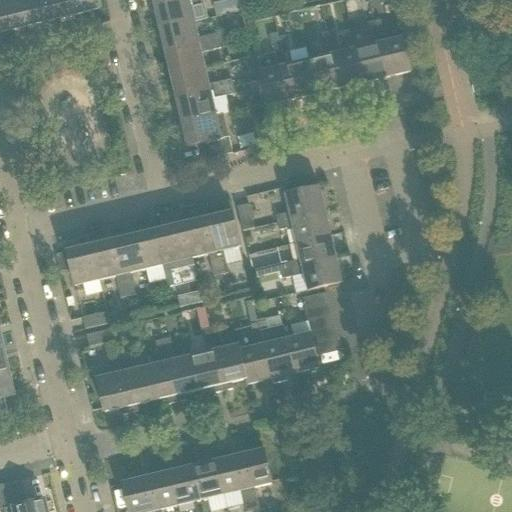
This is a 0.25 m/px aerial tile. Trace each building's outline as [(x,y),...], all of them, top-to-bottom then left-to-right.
[(0,0),(0,19),(3,33),(27,27),(19,0),(0,0)] [(19,0),(27,27),(50,22),(44,0),(19,0)] [(44,0),(50,22),(73,16),(69,0),(44,0)] [(69,0),(73,16),(97,10),(94,0),(69,0)] [(183,0),(154,7),(160,30),(195,22),(209,19),(205,3),(212,1),(212,0),(183,0)] [(236,0),(233,0),(230,1),(233,13),(239,11),(236,0)] [(381,20),(373,22),(387,79),(411,73),(403,38),(386,42),(381,20)] [(160,30),(165,54),(221,41),(220,34),(199,39),(195,22),(160,30)] [(371,45),(355,49),(363,84),(387,79),(373,22),(366,24),(371,45)] [(334,31),(327,33),(340,90),(363,84),(355,49),(339,53),(334,31)] [(324,56),(309,60),(317,95),(340,90),(327,33),(319,34),(324,56)] [(165,54),(171,77),(206,69),(202,53),(223,48),(221,41),(165,54)] [(287,42),(280,44),(294,101),(317,95),(309,60),(292,64),(287,42)] [(275,55),(258,59),(261,71),(265,87),(269,106),(294,101),(280,44),(273,46),(275,55)] [(171,77),(176,100),(233,87),(231,80),(210,85),(206,69),(171,77)] [(176,100),(182,124),(217,116),(213,99),(234,95),(233,87),(176,100)] [(268,129),(268,127),(263,105),(251,108),(256,132),(268,129)] [(211,117),(182,124),(187,148),(199,145),(203,160),(233,154),(227,130),(224,114),(217,116),(211,117)] [(288,213),(283,214),(285,222),(325,212),(319,188),(308,190),(307,183),(294,186),(296,193),(284,196),(288,213)] [(237,207),(243,231),(254,229),(249,204),(237,207)] [(292,228),(296,244),(330,236),(325,212),(285,222),(283,214),(275,216),(279,231),(292,228)] [(232,213),(208,218),(221,275),(228,274),(226,265),(223,251),(240,247),(232,213)] [(208,218),(184,224),(192,259),(209,255),(214,277),(221,275),(208,218)] [(184,224),(161,229),(171,271),(194,266),(192,259),(184,224)] [(161,229),(137,235),(146,270),(162,266),(165,280),(167,287),(174,285),(161,229)] [(137,235),(114,241),(127,297),(134,295),(129,274),(146,270),(137,235)] [(299,260),(255,270),(256,277),(280,272),(336,259),(330,236),(296,244),(299,260)] [(90,246),(99,281),(115,277),(120,298),(127,297),(114,241),(90,246)] [(83,285),(99,281),(90,246),(55,255),(59,272),(70,269),(74,287),(75,287),(77,293),(84,291),(83,285)] [(243,261),(240,247),(223,251),(226,265),(243,261)] [(336,259),(280,272),(281,279),(303,274),(307,291),(341,283),(336,259)] [(162,266),(146,270),(149,284),(165,280),(162,266)] [(200,293),(185,296),(188,305),(202,302),(200,293)] [(326,293),(302,299),(305,310),(328,305),(326,293)] [(185,296),(178,298),(180,307),(188,305),(185,296)] [(328,305),(305,310),(308,321),(331,316),(328,305)] [(82,318),(85,330),(109,324),(106,312),(82,318)] [(308,321),(307,322),(309,333),(334,328),(331,316),(308,321)] [(264,319),(257,321),(258,324),(258,325),(272,384),(286,381),(285,377),(295,374),(285,335),(283,326),(267,330),(264,319)] [(292,333),(285,335),(295,374),(318,369),(315,356),(312,345),(309,333),(307,322),(290,325),(292,333)] [(255,348),(239,351),(248,385),(270,380),(271,385),(272,384),(258,325),(258,324),(250,325),(256,347),(255,348)] [(216,327),(209,329),(224,391),(233,389),(232,383),(246,380),(247,386),(248,385),(239,351),(237,344),(221,348),(216,327)] [(334,328),(309,333),(312,345),(336,339),(334,328)] [(206,352),(191,356),(199,391),(214,388),(215,393),(224,391),(209,329),(201,330),(206,352)] [(86,336),(89,347),(113,342),(110,330),(86,336)] [(169,338),(162,340),(177,402),(186,400),(185,394),(199,391),(191,356),(174,359),(169,338)] [(312,345),(315,356),(339,350),(336,339),(312,345)] [(160,363),(144,367),(152,402),(167,399),(168,404),(177,402),(162,340),(155,341),(160,363)] [(125,358),(110,362),(112,368),(119,367),(131,413),(139,411),(138,405),(152,402),(144,367),(128,370),(125,358)] [(119,367),(112,368),(113,374),(97,378),(105,413),(120,410),(122,415),(131,413),(119,367)] [(7,372),(0,373),(0,411),(5,410),(3,399),(13,396),(7,372)] [(263,449),(239,455),(252,511),(259,510),(254,488),(271,484),(263,449)] [(239,455),(215,461),(224,496),(240,492),(244,511),(250,511),(252,511),(239,455)] [(215,461),(214,457),(200,460),(201,464),(192,466),(202,511),(210,511),(207,500),(224,496),(215,461)] [(202,511),(192,466),(169,472),(177,507),(193,503),(195,511),(202,511)] [(153,511),(161,511),(177,507),(169,472),(145,477),(153,511)] [(153,511),(145,477),(121,483),(127,511),(153,511)] [(20,481),(9,483),(15,507),(25,504),(20,481)] [(0,494),(3,509),(9,508),(15,507),(9,483),(0,485),(0,494)] [(3,509),(3,511),(46,511),(43,500),(25,504),(15,507),(9,508),(3,509)]
